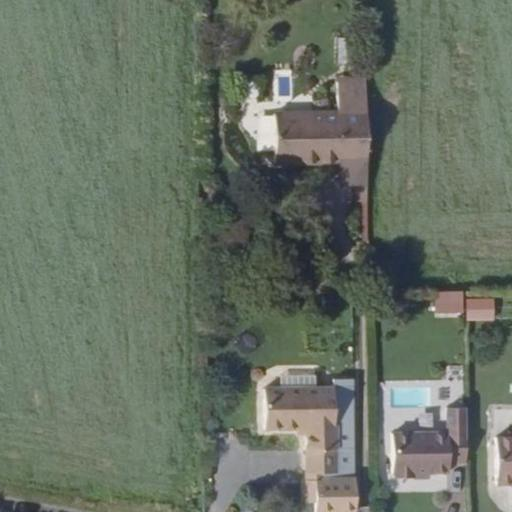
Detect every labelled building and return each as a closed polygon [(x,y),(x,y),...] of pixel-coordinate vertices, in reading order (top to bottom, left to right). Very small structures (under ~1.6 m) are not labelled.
[(368,157),(365,77),(337,78),(337,112),(273,113),(273,164),(303,164),(303,157),(338,157),(368,157)] [(254,117),(252,151),(263,151),(265,118),(254,117)] [(458,293),(430,293),(429,316),(458,317),(458,293)] [(461,321),(489,321),(489,298),(460,299),(461,321)] [(333,387),(277,388),(278,400),(263,400),(263,431),(296,430),(296,434),(305,435),(305,474),(337,473),(336,450),(334,450),(333,426),(333,387)] [(277,388),(263,388),(263,400),(278,400),(277,388)] [(466,432),(392,433),(393,473),(395,473),(395,478),(414,477),(414,473),(431,473),(449,472),(449,462),(467,462),(466,432)] [(511,437),(496,438),(497,485),(511,484),(511,437)]
